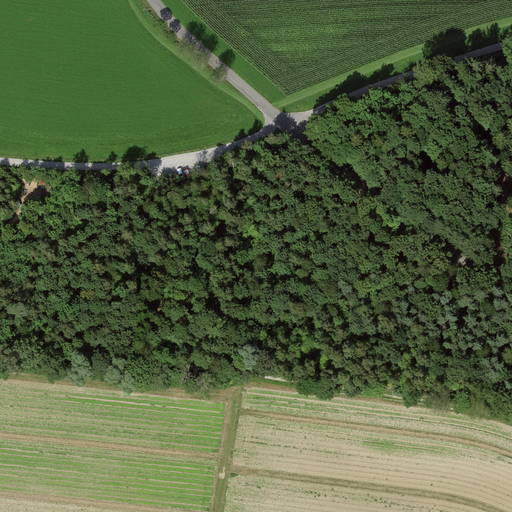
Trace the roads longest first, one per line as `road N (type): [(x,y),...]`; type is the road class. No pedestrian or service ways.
road 1 (track): [(0,160),(110,166),(194,157),(511,44)]
road 2 (unclassified): [(154,0),(390,211),(450,255),(511,282)]
